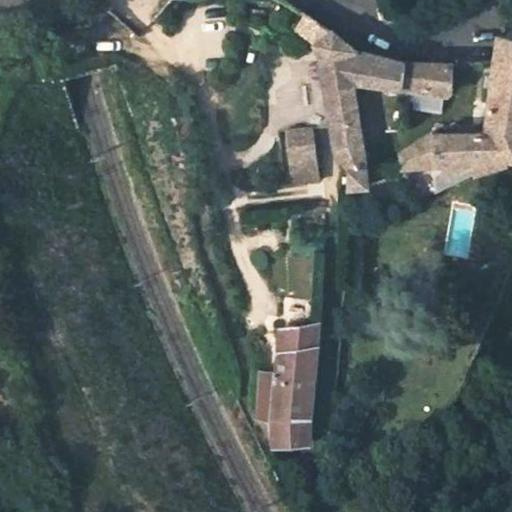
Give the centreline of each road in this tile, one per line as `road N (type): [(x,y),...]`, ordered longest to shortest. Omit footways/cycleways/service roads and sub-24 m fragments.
road 1 (track): [(133,0),(145,25),(197,66),(229,197),(335,190),(311,511)]
road 2 (residential): [(493,0),(488,20),(458,38),(410,45),(363,29),(322,0)]
